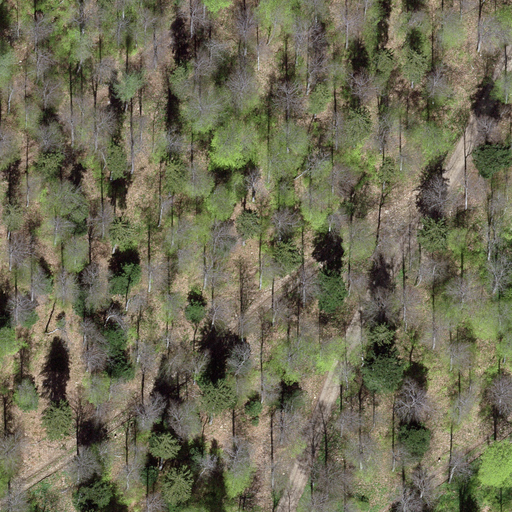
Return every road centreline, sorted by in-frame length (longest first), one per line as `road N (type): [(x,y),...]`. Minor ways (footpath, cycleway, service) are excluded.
road 1 (track): [(444,187),(375,221),(158,390),(0,496)]
road 2 (track): [(511,58),(444,187),(379,283),(286,511)]
road 3 (track): [(210,0),(91,106),(0,173)]
road 4 (track): [(511,420),(392,511)]
